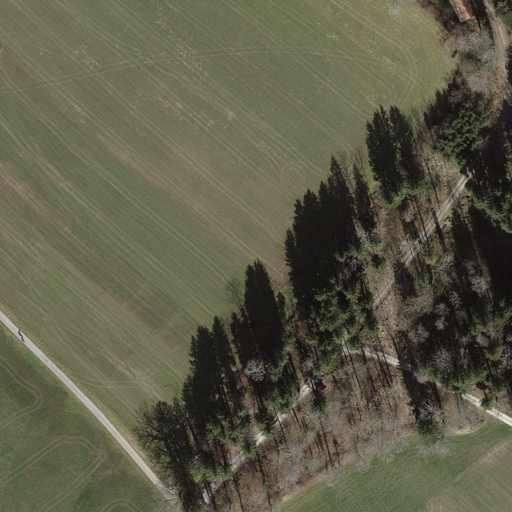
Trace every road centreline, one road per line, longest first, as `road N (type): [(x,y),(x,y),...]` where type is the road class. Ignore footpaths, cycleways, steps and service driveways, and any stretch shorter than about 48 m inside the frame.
road 1 (track): [(194,511),(329,360),(487,144),(506,107),(498,17),(485,0)]
road 2 (unclassified): [(0,314),(182,511)]
road 3 (track): [(346,338),(511,422)]
